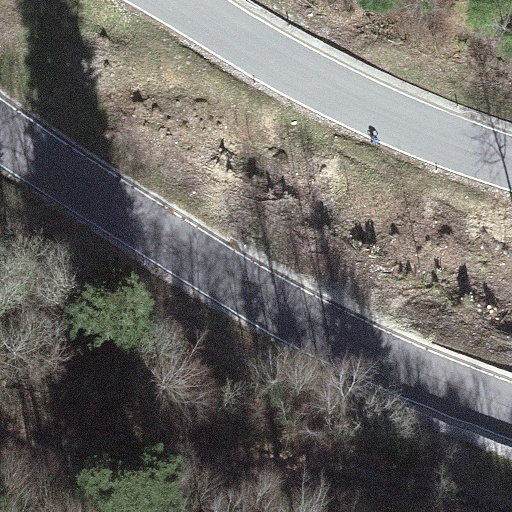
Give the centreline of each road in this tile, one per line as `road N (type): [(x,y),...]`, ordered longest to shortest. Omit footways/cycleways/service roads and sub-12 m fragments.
road 1 (tertiary): [(511,406),(405,362),(298,303),(0,109)]
road 2 (track): [(0,453),(464,496),(511,491)]
road 3 (tertiary): [(190,0),(342,90),(511,159)]
